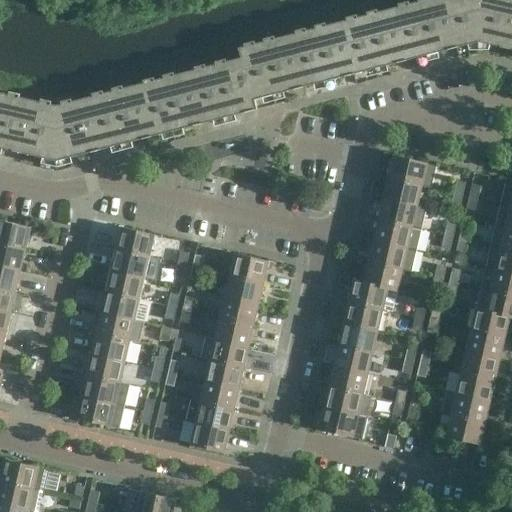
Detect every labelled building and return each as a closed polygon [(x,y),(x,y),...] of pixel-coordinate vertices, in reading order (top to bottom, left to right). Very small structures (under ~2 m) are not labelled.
[(479,39),(478,0),(426,0),(415,3),(428,55),(468,45),(467,42),(479,39)] [(511,49),(511,0),(478,0),(479,39),(490,42),(490,45),(511,49)] [(428,55),(415,3),(362,17),(376,69),(428,55)] [(376,69),(362,17),(312,30),(325,82),(376,69)] [(325,82),(312,30),(259,43),(273,95),(325,82)] [(273,95),(259,43),(238,49),(241,58),(213,66),(226,118),(257,110),(255,100),(273,95)] [(226,118),(213,66),(159,79),(172,132),(226,118)] [(172,132),(159,79),(107,93),(120,145),(172,132)] [(120,145),(107,93),(56,106),(57,158),(70,155),(70,158),(120,145)] [(57,158),(56,106),(4,94),(0,112),(0,148),(43,158),(43,155),(57,158)] [(393,156),(388,178),(422,186),(431,188),(436,166),(393,156)] [(417,207),(422,186),(388,178),(383,199),(417,207)] [(457,181),(454,193),(463,195),(466,183),(457,181)] [(511,183),(506,182),(501,204),(511,206),(511,183)] [(472,184),(469,197),(478,199),(481,186),(472,184)] [(460,208),(463,195),(454,193),(451,206),(460,208)] [(475,211),(478,199),(469,197),(466,209),(475,211)] [(426,209),(417,207),(383,199),(378,220),(421,230),(426,209)] [(511,228),(511,206),(501,204),(496,225),(511,228)] [(0,220),(0,243),(25,250),(30,228),(0,220)] [(416,251),(421,230),(378,220),(374,241),(407,249),(416,251)] [(447,223),(444,235),(453,237),(456,225),(447,223)] [(511,250),(511,228),(496,225),(491,246),(511,250)] [(462,226),(459,239),(468,241),(471,228),(462,226)] [(121,227),(116,249),(149,257),(154,235),(121,227)] [(450,250),(453,237),(444,235),(441,248),(450,250)] [(465,254),(468,241),(459,239),(456,252),(465,254)] [(416,251),(407,249),(374,241),(369,262),(402,270),(411,272),(416,251)] [(0,266),(20,271),(25,250),(0,243),(0,266)] [(511,273),(511,250),(491,246),(486,267),(511,273)] [(144,278),(149,257),(116,249),(111,270),(144,278)] [(180,251),(178,264),(186,266),(189,254),(180,251)] [(268,261),(226,252),(220,274),(230,276),(263,284),(268,261)] [(195,255),(192,267),(201,269),(204,257),(195,255)] [(397,292),(402,270),(369,262),(364,282),(364,283),(387,289),(387,290),(397,292)] [(184,278),(186,266),(178,264),(175,276),(184,278)] [(437,265),(434,277),(443,279),(446,267),(437,265)] [(0,288),(15,292),(20,271),(0,266),(0,288)] [(198,282),(201,269),(192,267),(189,280),(198,282)] [(511,295),(511,273),(486,267),(481,288),(511,295)] [(452,268),(449,281),(458,283),(461,271),(452,268)] [(139,299),(144,278),(111,270),(106,291),(139,299)] [(258,305),(263,284),(230,276),(225,297),(258,305)] [(440,292),(443,279),(434,277),(432,290),(440,292)] [(382,310),(387,290),(387,289),(364,283),(364,282),(354,280),(349,302),(382,310)] [(455,295),(458,283),(449,281),(446,293),(455,295)] [(15,292),(0,288),(0,310),(11,313),(15,292)] [(511,318),(511,295),(481,288),(476,308),(486,310),(486,311),(509,317),(509,318),(511,318)] [(134,320),(139,299),(106,291),(101,312),(134,320)] [(171,293),(168,306),(177,308),(180,296),(171,293)] [(185,297),(183,309),(191,311),(194,299),(185,297)] [(253,326),(258,305),(225,297),(220,318),(253,326)] [(377,331),(382,310),(349,302),(344,323),(377,331)] [(424,319),(427,307),(418,305),(415,317),(424,319)] [(174,320),(177,308),(168,306),(165,318),(174,320)] [(432,308),(430,321),(439,323),(441,310),(432,308)] [(504,338),(509,318),(509,317),(486,311),(486,310),(476,308),(471,330),(504,338)] [(189,324),(191,311),(183,309),(180,322),(189,324)] [(0,332),(6,334),(11,313),(0,310),(0,332)] [(144,323),(134,320),(101,312),(98,324),(93,322),(90,332),(96,334),(130,341),(139,343),(144,323)] [(421,332),(424,319),(415,317),(412,329),(421,332)] [(249,347),(253,326),(220,318),(215,339),(249,347)] [(436,335),(439,323),(430,321),(427,333),(436,335)] [(373,353),(377,331),(344,323),(339,345),(373,353)] [(169,342),(172,329),(163,327),(160,340),(169,342)] [(499,360),(504,338),(471,330),(466,352),(499,360)] [(125,362),(130,341),(96,334),(91,355),(125,362)] [(249,347),(215,339),(205,337),(201,358),(210,360),(244,368),(249,347)] [(176,338),(173,351),(182,354),(185,340),(176,338)] [(368,374),(373,353),(339,345),(334,366),(368,374)] [(414,362),(417,350),(408,348),(405,360),(414,362)] [(422,351),(420,363),(429,366),(431,353),(422,351)] [(494,381),(499,360),(466,352),(461,373),(494,381)] [(120,383),(125,362),(91,355),(86,376),(120,383)] [(156,357),(153,369),(162,371),(165,359),(156,357)] [(171,360),(168,372),(177,375),(180,362),(171,360)] [(239,389),(244,368),(210,360),(205,381),(239,389)] [(411,375),(414,362),(405,360),(402,372),(411,375)] [(426,378),(429,366),(420,363),(417,376),(426,378)] [(363,395),(368,374),(334,366),(329,387),(363,395)] [(159,383),(162,371),(153,369),(150,381),(159,383)] [(174,387),(177,375),(168,372),(165,385),(174,387)] [(489,402),(494,381),(461,373),(456,394),(489,402)] [(120,383),(86,376),(80,374),(78,384),(84,386),(81,397),(124,407),(129,386),(120,383)] [(234,410),(239,389),(205,381),(200,402),(234,410)] [(371,397),(363,395),(329,387),(324,408),(366,418),(371,397)] [(404,404),(407,392),(398,390),(395,402),(404,404)] [(485,423),(489,402),(456,394),(447,392),(442,413),(451,415),(485,423)] [(413,393),(410,406),(419,408),(422,395),(413,393)] [(119,429),(124,407),(81,397),(79,408),(73,407),(70,417),(119,429)] [(146,399),(143,411),(152,413),(155,401),(146,399)] [(234,410),(200,402),(191,400),(186,421),(195,423),(229,431),(234,410)] [(161,402),(158,415),(167,417),(170,404),(161,402)] [(401,417),(404,404),(395,402),(392,414),(401,417)] [(416,420),(419,408),(410,406),(407,418),(416,420)] [(367,418),(366,418),(324,408),(319,430),(362,440),(367,418)] [(149,426),(152,413),(143,411),(140,423),(149,426)] [(164,429),(167,417),(158,415),(155,427),(164,429)] [(479,445),(485,423),(451,415),(446,437),(479,445)] [(224,453),(229,431),(195,423),(190,445),(224,453)] [(394,449),(397,435),(388,433),(385,447),(394,449)] [(48,470),(38,467),(5,460),(2,473),(0,472),(0,481),(43,492),(48,470)] [(0,504),(34,511),(38,511),(43,492),(0,481),(0,504)] [(99,492),(91,490),(88,502),(97,505),(99,492)] [(142,491),(136,511),(172,511),(175,499),(142,491)] [(70,499),(68,507),(80,510),(82,502),(70,499)] [(94,511),(97,505),(88,502),(85,511),(94,511)]
